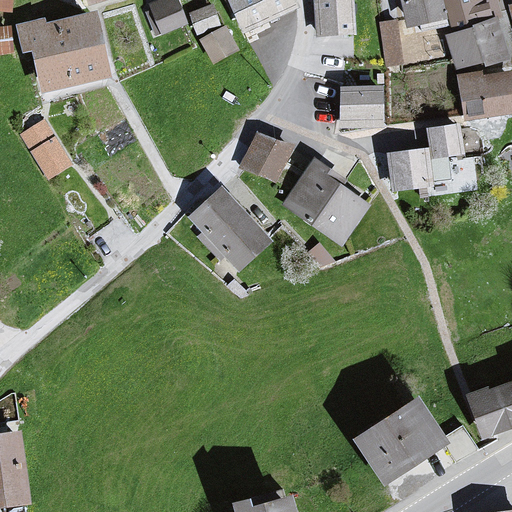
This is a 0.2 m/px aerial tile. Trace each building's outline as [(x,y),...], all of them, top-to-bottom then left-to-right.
[(168,0),(165,0),(141,10),(156,37),(182,25),(168,0)] [(232,0),(225,4),(243,38),(295,15),(287,0),(232,0)] [(349,0),(307,0),(312,43),(354,39),(349,0)] [(438,0),(396,0),(403,29),(443,20),(438,0)] [(495,20),(490,0),(440,0),(448,32),(495,20)] [(210,8),(187,18),(196,38),(219,30),(210,8)] [(41,21),(8,30),(14,58),(26,56),(36,96),(103,79),(90,16),(45,30),(41,21)] [(380,70),(398,68),(393,23),(374,25),(380,70)] [(495,23),(442,40),(451,70),(477,62),(480,70),(507,62),(495,23)] [(209,66),(236,54),(226,34),(198,47),(209,66)] [(479,75),(454,80),(461,126),(511,118),(511,75),(481,81),(479,75)] [(381,91),(337,92),(338,133),(382,131),(381,91)] [(457,126),(423,133),(429,165),(464,158),(457,126)] [(40,127),(17,140),(45,182),(68,166),(40,127)] [(259,132),(236,171),(280,195),(301,153),(259,132)] [(386,191),(424,191),(422,154),(386,157),(386,191)] [(312,164),(280,206),(338,252),(368,208),(312,164)] [(219,188),(185,221),(197,235),(189,240),(231,277),(267,243),(219,188)] [(511,381),(469,394),(484,439),(511,429),(511,381)] [(415,398),(348,442),(379,485),(445,442),(415,398)] [(16,434),(0,436),(0,511),(25,508),(16,434)] [(242,500),(225,506),(226,511),(290,511),(286,497),(244,509),(242,500)]
